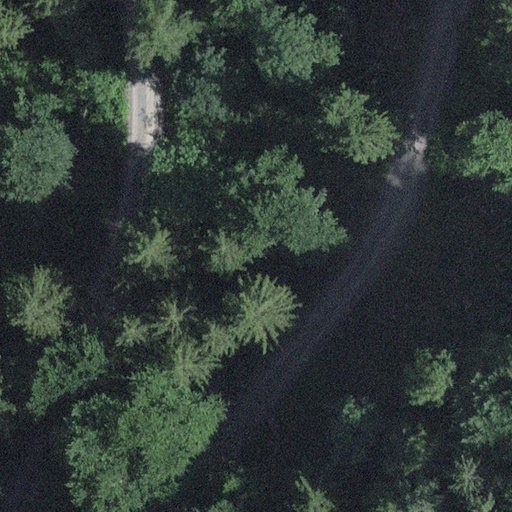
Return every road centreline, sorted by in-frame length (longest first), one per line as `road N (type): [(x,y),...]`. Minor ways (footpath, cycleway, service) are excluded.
road 1 (track): [(295,373),(423,154),(470,0)]
road 2 (track): [(143,0),(149,183),(104,342)]
road 3 (track): [(104,342),(19,511)]
road 4 (track): [(197,511),(295,373)]
